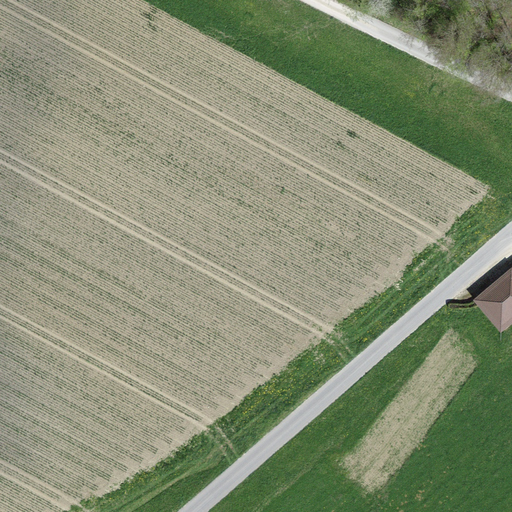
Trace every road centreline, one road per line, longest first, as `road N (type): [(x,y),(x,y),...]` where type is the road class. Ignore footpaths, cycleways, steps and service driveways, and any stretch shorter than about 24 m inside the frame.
road 1 (unclassified): [(201,511),(511,234)]
road 2 (track): [(511,92),(318,0)]
